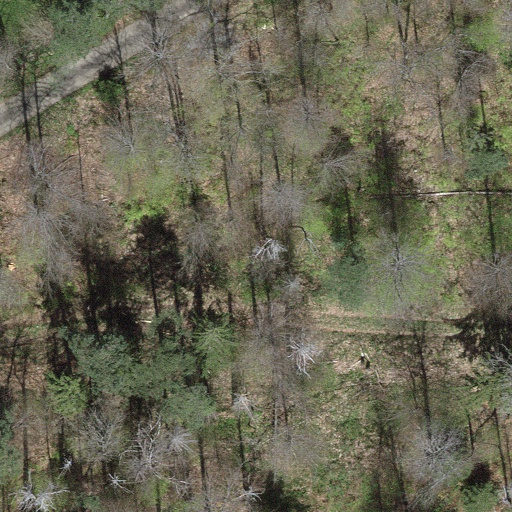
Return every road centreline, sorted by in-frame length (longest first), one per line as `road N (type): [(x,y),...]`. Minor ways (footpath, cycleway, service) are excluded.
road 1 (track): [(0,334),(135,314),(511,330)]
road 2 (unclassified): [(0,116),(174,0)]
